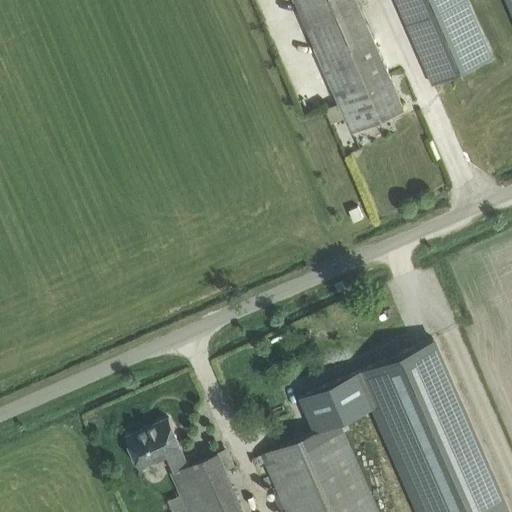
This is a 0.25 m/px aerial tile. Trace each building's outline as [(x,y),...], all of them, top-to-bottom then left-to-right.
[(296,0),(337,93),(389,71),(358,0),(296,0)] [(491,60),(465,0),(396,0),(433,84),(491,60)] [(404,105),(389,71),(337,93),(352,128),(404,105)] [(313,431),(263,453),(288,511),(379,511),(343,428),(379,412),(423,511),(508,511),(434,342),(300,401),(313,431)] [(166,453),(174,470),(190,464),(169,417),(128,435),(141,464),(166,453)] [(181,490),(190,511),(245,511),(227,470),(219,451),(190,464),(174,470),(173,471),(181,490)]
